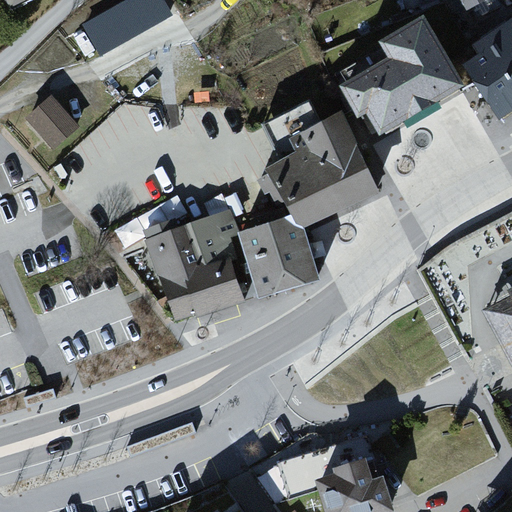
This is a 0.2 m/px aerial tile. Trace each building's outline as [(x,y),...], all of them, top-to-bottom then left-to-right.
[(130,0),(85,25),(99,54),(168,14),(161,0),(130,0)] [(486,0),(455,0),(462,13),(486,0)] [(457,84),(414,13),(368,40),(378,56),(331,85),(350,116),(360,110),(375,134),(457,84)] [(511,18),(511,17),(451,62),(494,118),(511,105),(511,18)] [(81,123),(53,91),(26,114),(54,147),(81,123)] [(374,187),(335,110),(291,132),(299,148),(261,167),(284,213),(291,228),(300,224),(374,187)] [(233,206),(147,235),(176,321),(252,295),(230,230),(240,227),(233,206)] [(240,227),(230,230),(252,295),(317,277),(300,224),(291,228),(284,213),(240,227)] [(485,313),(511,362),(511,289),(503,294),(507,301),(485,313)] [(364,477),(358,456),(324,465),(326,473),(312,477),(321,511),(379,511),(389,510),(379,473),(364,477)]
